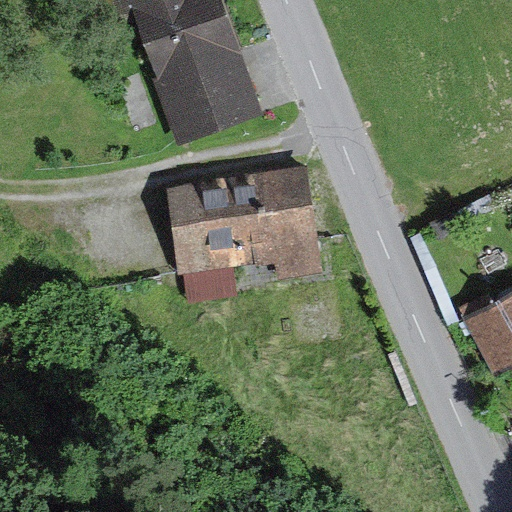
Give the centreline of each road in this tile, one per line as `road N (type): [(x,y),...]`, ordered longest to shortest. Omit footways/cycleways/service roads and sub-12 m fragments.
road 1 (tertiary): [(285,0),(496,511)]
road 2 (track): [(332,125),(135,189),(0,185)]
